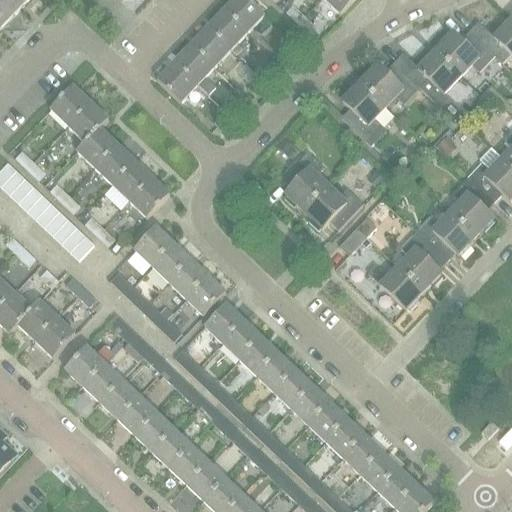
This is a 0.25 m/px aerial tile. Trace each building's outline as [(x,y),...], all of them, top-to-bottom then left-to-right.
[(7,0),(0,0),(0,28),(3,31),(21,13),(7,0)] [(7,0),(21,13),(32,0),(7,0)] [(244,0),(237,0),(225,13),(249,36),(265,20),(244,0)] [(323,0),(322,2),(340,18),(357,0),(323,0)] [(287,16),(297,26),(304,18),(294,9),(287,16)] [(225,13),(209,30),(235,51),(249,36),(225,13)] [(304,18),(297,26),(310,38),(317,30),(304,18)] [(468,35),(494,60),(495,59),(502,66),(511,56),(511,57),(511,23),(510,21),(503,29),(501,28),(492,37),(479,24),(468,35)] [(209,30),(192,47),(218,69),(235,51),(209,30)] [(435,54),(460,78),(471,67),(479,75),(494,60),(468,35),(461,43),(453,36),(451,37),(449,35),(440,44),(442,46),(435,54)] [(281,56),(289,63),(300,52),(292,45),(281,56)] [(192,47),(174,67),(198,89),(209,99),(217,91),(207,81),(218,69),(192,47)] [(404,56),(393,67),(419,91),(440,111),(449,101),(443,96),(450,88),(460,78),(435,54),(428,61),(426,59),(417,69),(404,56)] [(360,85),(386,110),(396,100),(404,107),(419,91),(393,67),(386,74),(377,67),(376,68),(374,66),(365,76),(367,78),(360,85)] [(198,89),(174,67),(157,84),(181,107),(198,89)] [(270,69),(261,79),(267,87),(277,75),(270,69)] [(267,87),(261,79),(248,92),(255,99),(267,87)] [(350,92),(341,101),(343,102),(342,104),(350,112),(342,121),(367,145),(371,149),(386,134),(382,129),(374,122),(386,111),(360,85),(352,94),(350,92)] [(50,113),(68,130),(90,105),(72,89),(50,113)] [(237,103),(227,114),(234,121),(245,110),(237,103)] [(68,130),(85,146),(100,132),(108,123),(90,105),(68,130)] [(436,112),(431,117),(436,123),(441,118),(436,112)] [(234,121),(227,114),(215,127),(223,134),(234,121)] [(76,155),(95,173),(119,149),(100,132),(85,146),(76,155)] [(511,149),(502,160),(501,161),(511,171),(511,134),(505,142),(511,149)] [(444,141),(435,151),(445,160),(455,150),(444,141)] [(285,144),(277,151),(287,160),(294,152),(285,144)] [(95,173),(113,190),(135,165),(119,149),(95,173)] [(483,165),(468,181),(493,205),(501,197),(509,204),(511,203),(511,204),(511,171),(501,161),(502,160),(491,151),(480,162),(483,165)] [(16,162),(27,172),(34,165),(23,155),(16,162)] [(296,208),(303,215),(327,189),(317,179),(324,171),(308,156),(283,181),(293,190),(285,198),(286,199),(284,201),(294,210),(296,208)] [(34,165),(27,172),(40,184),(47,177),(34,165)] [(113,190),(130,207),(155,183),(135,165),(113,190)] [(7,166),(0,173),(0,189),(1,190),(16,174),(7,166)] [(377,173),(370,180),(379,188),(386,181),(377,173)] [(16,174),(1,190),(9,198),(24,183),(16,174)] [(460,205),(449,215),(475,240),(482,233),(484,235),(493,225),(491,223),(492,222),(484,214),(493,205),(468,181),(452,198),(460,205)] [(24,183),(9,198),(18,207),(33,191),(24,183)] [(155,183),(130,207),(147,224),(171,199),(155,183)] [(50,195),(63,207),(70,199),(57,187),(50,195)] [(327,189),(303,215),(311,222),(309,224),(318,234),(321,232),(322,232),(329,225),(338,234),(363,208),(346,192),(339,200),(327,189)] [(33,191),(18,207),(27,215),(42,199),(33,191)] [(42,199),(27,215),(35,223),(50,207),(42,199)] [(70,199),(63,207),(74,217),(81,209),(70,199)] [(50,207),(35,223),(44,232),(59,216),(50,207)] [(431,220),(415,236),(429,249),(446,266),(455,256),(458,259),(459,258),(461,260),(470,249),(468,247),(475,240),(449,215),(439,227),(431,220)] [(59,216),(44,232),(53,240),(68,224),(59,216)] [(85,227),(98,240),(105,233),(105,232),(92,220),(85,227)] [(367,241),(377,231),(367,222),(357,232),(340,250),(349,259),(367,241)] [(68,224),(53,240),(61,248),(76,232),(68,224)] [(134,254),(154,273),(175,249),(156,230),(156,231),(134,254)] [(76,232),(61,248),(70,256),(85,240),(76,232)] [(105,233),(98,240),(109,250),(116,242),(105,232),(105,233)] [(408,259),(397,271),(423,296),(430,288),(432,290),(441,280),(439,279),(441,277),(438,274),(446,266),(429,249),(415,236),(401,252),(408,259)] [(85,240),(70,256),(79,265),(94,249),(85,240)] [(6,250),(17,259),(26,252),(13,241),(6,250)] [(154,273),(170,288),(192,265),(175,249),(154,273)] [(26,252),(17,259),(29,270),(36,262),(26,252)] [(170,288),(185,303),(207,279),(192,265),(170,288)] [(423,296),(397,271),(388,280),(375,268),(367,277),(406,313),(407,312),(409,314),(417,305),(416,303),(423,296)] [(40,280),(52,292),(59,284),(47,273),(40,280)] [(111,285),(125,298),(134,290),(119,276),(111,285)] [(207,279),(185,303),(203,320),(225,296),(207,279)] [(66,288),(78,300),(84,291),(73,281),(66,288)] [(0,311),(13,295),(0,283),(0,311)] [(141,314),(144,316),(152,307),(134,290),(125,298),(141,314)] [(84,291),(78,300),(89,311),(97,303),(84,291)] [(0,328),(9,338),(18,329),(31,313),(13,295),(0,311),(0,328)] [(18,329),(36,346),(58,321),(39,304),(31,313),(18,329)] [(203,330),(219,345),(241,321),(226,306),(226,307),(203,330)] [(154,326),(159,331),(167,322),(152,307),(144,316),(154,326)] [(121,340),(125,344),(133,334),(130,331),(116,318),(107,327),(121,340)] [(58,321),(36,346),(52,362),(75,338),(58,321)] [(219,345),(236,361),(257,336),(241,321),(219,345)] [(167,322),(159,331),(174,345),(183,336),(167,322)] [(125,344),(142,360),(151,351),(140,340),(133,334),(125,344)] [(236,361),(254,379),(275,354),(257,336),(236,361)] [(65,372),(83,389),(104,366),(87,349),(65,372)] [(142,360),(159,377),(168,367),(151,351),(142,360)] [(174,361),(191,378),(201,368),(183,352),(174,361)] [(198,353),(192,359),(201,368),(207,361),(198,353)] [(254,379),(272,396),(294,371),(275,354),(254,379)] [(83,389),(100,405),(121,382),(104,366),(83,389)] [(159,377),(177,393),(185,384),(168,367),(159,377)] [(191,378),(208,394),(217,384),(201,368),(191,378)] [(272,396),(287,410),(309,386),(294,371),(272,396)] [(100,405),(117,422),(138,399),(121,382),(100,405)] [(177,393),(194,409),(203,400),(185,384),(177,393)] [(208,394),(225,411),(235,401),(217,384),(208,394)] [(287,410),(308,430),(331,407),(309,386),(287,410)] [(117,422),(134,438),(155,415),(138,399),(117,422)] [(194,409),(211,425),(220,416),(203,400),(194,409)] [(225,411),(243,427),(252,418),(235,401),(225,411)] [(308,430),(324,446),(349,423),(331,407),(308,430)] [(134,438),(151,454),(173,431),(155,415),(134,438)] [(211,425),(228,442),(237,432),(220,416),(211,425)] [(243,427),(260,443),(269,434),(252,418),(243,427)] [(324,446),(341,461),(364,438),(349,423),(324,446)] [(491,424),(481,435),(488,441),(498,431),(491,424)] [(151,454),(169,470),(190,448),(173,431),(151,454)] [(228,442),(246,458),(255,449),(237,432),(228,442)] [(260,443),(277,460),(286,450),(269,434),(260,443)] [(341,461),(359,478),(381,454),(364,438),(341,461)] [(0,472),(14,458),(0,443),(0,472)] [(169,470),(186,487),(207,464),(190,448),(169,470)] [(246,458),(263,474),(272,465),(255,449),(246,458)] [(277,460),(295,476),(303,467),(286,450),(277,460)] [(359,478),(375,494),(398,470),(381,454),(359,478)] [(186,487),(203,503),(224,481),(207,464),(186,487)] [(263,474),(280,491),(289,481),(272,465),(263,474)] [(295,476),(312,492),(321,483),(303,467),(295,476)] [(375,494),(394,511),(416,488),(398,470),(375,494)] [(203,503),(212,511),(227,511),(241,497),(224,481),(203,503)] [(280,491),(297,507),(306,498),(289,481),(280,491)] [(312,492),(329,509),(338,500),(321,483),(312,492)] [(416,488),(394,511),(426,511),(433,504),(416,488)] [(227,511),(256,511),(241,497),(227,511)] [(297,507),(302,511),(321,511),(306,498),(297,507)] [(329,509),(332,511),(350,511),(338,500),(329,509)]
